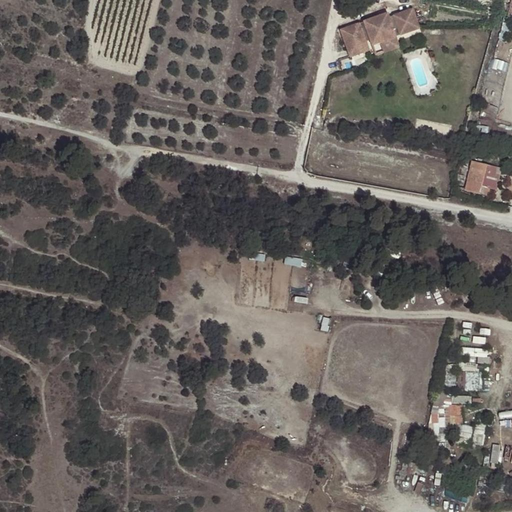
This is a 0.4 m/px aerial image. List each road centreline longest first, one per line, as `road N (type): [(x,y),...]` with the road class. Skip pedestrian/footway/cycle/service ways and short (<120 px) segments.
road 1 (residential): [(298,181),(511,217)]
road 2 (track): [(363,311),(511,324)]
